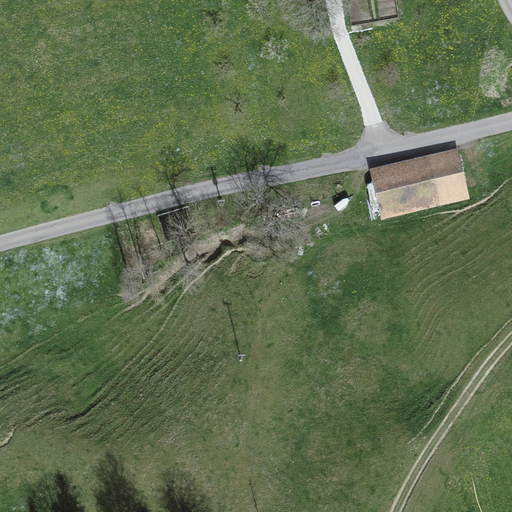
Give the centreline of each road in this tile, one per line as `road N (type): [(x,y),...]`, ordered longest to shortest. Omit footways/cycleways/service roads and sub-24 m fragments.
road 1 (unclassified): [(511,117),(0,244)]
road 2 (track): [(511,333),(439,429),(396,511)]
